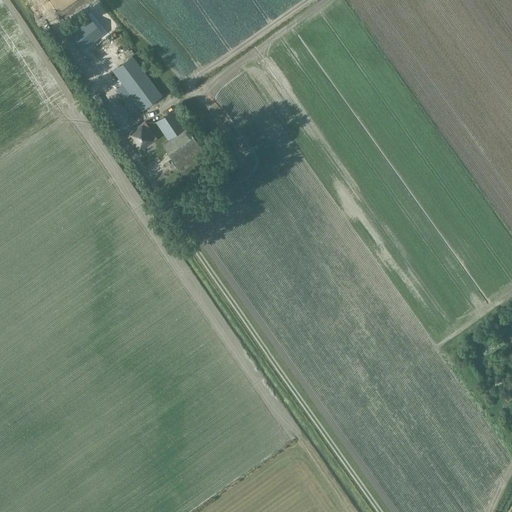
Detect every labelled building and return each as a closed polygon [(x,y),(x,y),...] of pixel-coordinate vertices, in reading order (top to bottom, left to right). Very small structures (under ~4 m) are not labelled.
[(72,34),(83,48),(102,34),(91,20),(72,34)] [(142,110),(161,96),(132,56),(112,71),(121,83),(115,88),(134,111),(142,110)] [(103,104),(97,108),(101,114),(107,110),(103,104)] [(184,178),(210,161),(186,127),(185,128),(172,110),(155,122),(166,140),(161,143),(184,178)] [(153,141),(156,139),(145,122),(142,124),(141,123),(125,135),(131,144),(133,143),(139,151),(153,141)]
